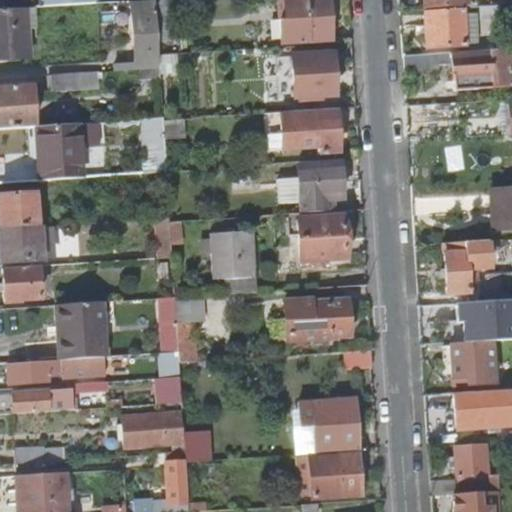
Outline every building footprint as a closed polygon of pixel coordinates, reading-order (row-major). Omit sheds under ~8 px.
[(325,0),(283,0),(284,17),(276,17),(277,45),(327,43),(325,0)] [(420,0),(421,11),(468,8),(467,0),(420,0)] [(156,70),(156,57),(152,2),(131,3),(133,65),(111,66),(112,73),(136,72),(156,70)] [(167,6),(156,6),(157,41),(168,41),(167,6)] [(497,6),(495,6),(483,7),(468,8),(468,16),(471,16),(471,18),(498,17),(497,6)] [(22,9),(0,10),(0,59),(25,58),(22,9)] [(459,11),(422,13),(424,50),(461,48),(459,11)] [(511,51),(400,57),(401,73),(436,71),(436,66),(449,66),(450,86),(489,84),(489,88),(510,87),(510,58),(511,57),(511,51)] [(328,56),(296,58),(298,100),(331,98),(328,56)] [(157,81),(156,70),(136,72),(136,82),(157,81)] [(73,92),(72,76),(47,78),(47,92),(73,92)] [(0,131),(33,129),(31,88),(0,89),(0,131)] [(331,112),(275,116),(278,156),(333,154),(332,129),(331,112)] [(331,112),(332,129),(339,128),(338,112),(331,112)] [(145,122),(147,152),(162,151),(160,124),(160,122),(145,122)] [(164,175),(183,173),(180,122),(160,124),(162,151),(164,175)] [(77,173),(75,127),(37,129),(40,183),(78,181),(77,173)] [(148,176),(164,175),(162,151),(147,152),(148,176)] [(294,169),(296,217),(323,215),(322,204),(330,204),(338,203),(336,167),(294,169)] [(84,173),(84,180),(98,179),(97,172),(84,173)] [(511,194),(497,196),(499,230),(511,228),(511,194)] [(0,211),(0,231),(35,229),(33,197),(5,198),(5,211),(0,211)] [(340,219),(293,222),(297,269),(312,268),(312,263),(342,261),(340,219)] [(168,236),(167,226),(167,220),(154,221),(155,236),(168,236)] [(39,229),(35,229),(0,231),(0,263),(0,266),(42,264),(39,229)] [(249,235),(230,236),(223,236),(206,237),(209,282),(222,282),(222,296),(253,294),(249,235)] [(168,236),(155,236),(156,261),(169,260),(168,236)] [(484,256),(484,244),(442,247),(445,298),(466,297),(465,281),(475,280),(474,272),(465,272),(464,260),(474,259),(474,256),(484,256)] [(35,299),(33,270),(0,272),(0,286),(1,306),(15,305),(15,300),(35,299)] [(485,305),(506,304),(511,303),(511,293),(511,279),(484,280),(485,305)] [(174,324),(192,323),(201,322),(200,298),(172,300),(174,324)] [(283,299),(283,338),(348,336),(346,300),(312,301),(312,298),(283,299)] [(159,301),(161,332),(174,331),(174,324),(172,300),(159,301)] [(57,340),(58,363),(63,362),(126,358),(122,303),(60,308),(62,340),(57,340)] [(506,304),(485,305),(446,307),(448,340),(477,339),(477,327),(472,327),(471,314),(477,314),(477,318),(507,317),(506,304)] [(174,324),(174,331),(176,349),(187,348),(186,331),(192,331),(192,323),(174,324)] [(176,354),(176,349),(174,331),(161,332),(158,332),(160,356),(176,354)] [(493,383),(491,343),(443,346),(444,365),(450,364),(451,379),(466,378),(466,385),(493,383)] [(193,347),(187,348),(176,349),(176,354),(176,365),(194,364),(193,347)] [(370,352),(343,354),(344,372),(371,371),(370,352)] [(63,362),(58,363),(5,366),(6,385),(43,383),(43,376),(64,375),(63,362)] [(163,406),(179,405),(177,378),(161,380),(163,406)] [(103,391),(102,384),(83,386),(83,393),(103,391)] [(511,391),(492,393),(491,400),(454,402),(455,431),(486,430),(486,415),(494,416),(495,404),(511,402),(511,391)] [(0,418),(45,415),(45,406),(68,405),(67,393),(0,397),(0,418)] [(333,411),(333,402),(299,403),(299,411),(300,427),(312,426),(312,453),(362,451),(362,431),(355,431),(355,411),(333,411)] [(355,402),(333,402),(333,411),(355,411),(355,402)] [(300,427),(299,411),(292,411),(294,454),(312,453),(312,426),(300,427)] [(182,446),(180,414),(119,418),(122,451),(182,446)] [(212,429),(185,430),(186,460),(213,459),(212,429)] [(497,456),(511,454),(511,442),(496,443),(497,456)] [(498,493),(497,456),(496,443),(427,447),(430,496),(498,493)] [(13,467),(42,465),(41,451),(12,453),(13,467)] [(186,511),(183,462),(183,456),(162,457),(164,504),(151,504),(150,511),(186,511)] [(360,498),(358,457),(309,460),(311,501),(360,498)] [(17,507),(17,511),(63,511),(62,478),(12,479),(13,507),(17,507)] [(488,511),(488,509),(479,510),(478,497),(451,498),(451,511),(488,511)]
